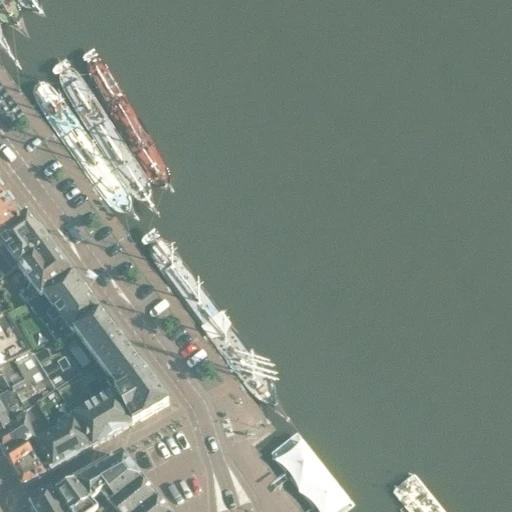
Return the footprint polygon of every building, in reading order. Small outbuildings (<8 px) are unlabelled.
[(3,197),(0,198),(0,234),(20,220),(26,215),(20,220),(12,209),(14,205),(9,198),(4,199),(3,197)] [(20,220),(0,234),(0,244),(5,252),(1,256),(0,256),(0,276),(2,280),(18,269),(48,244),(26,215),(20,220)] [(71,275),(48,244),(18,269),(29,284),(26,286),(37,301),(43,298),(71,275)] [(43,298),(37,301),(27,305),(59,346),(75,334),(100,314),(83,290),(71,275),(43,298)] [(100,314),(75,334),(111,381),(106,386),(132,427),(169,405),(100,314)] [(0,368),(15,360),(30,355),(7,316),(0,319),(0,368)] [(84,377),(65,354),(52,359),(48,350),(33,355),(56,393),(69,414),(91,450),(95,448),(132,427),(106,386),(95,371),(92,372),(84,377)] [(30,355),(15,360),(41,403),(56,393),(33,355),(30,356),(30,355)] [(41,403),(15,360),(0,368),(0,413),(5,421),(18,413),(19,415),(28,432),(32,439),(52,425),(69,414),(56,393),(41,403)] [(10,429),(0,434),(0,449),(6,459),(27,447),(20,437),(28,432),(19,415),(18,413),(5,421),(10,429)] [(0,413),(0,434),(10,429),(5,421),(0,413)] [(52,425),(32,439),(36,445),(47,464),(52,473),(91,450),(69,414),(52,425)] [(32,439),(28,432),(20,437),(27,447),(6,459),(23,487),(38,481),(45,477),(40,469),(47,464),(36,445),(32,439)] [(299,432),(271,454),(287,475),(315,510),(316,511),(341,511),(354,502),(299,432)] [(106,511),(111,509),(142,483),(121,457),(94,472),(94,473),(74,484),(96,511),(106,511)] [(111,509),(106,511),(144,511),(157,502),(142,483),(111,509)] [(67,511),(96,511),(74,484),(56,494),(67,511)] [(67,511),(56,494),(53,490),(46,492),(33,500),(32,501),(32,503),(32,504),(32,505),(35,511),(67,511)] [(144,511),(165,511),(157,502),(144,511)]
